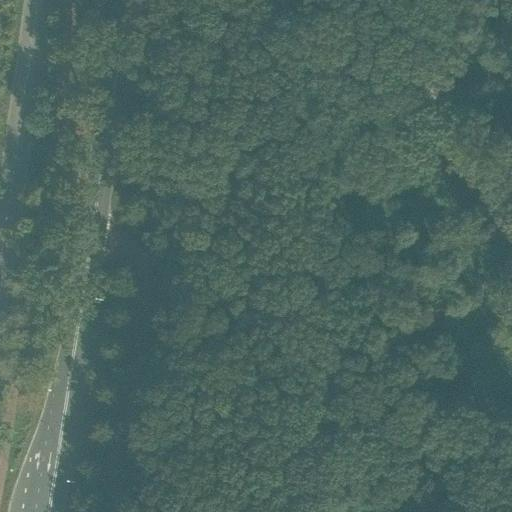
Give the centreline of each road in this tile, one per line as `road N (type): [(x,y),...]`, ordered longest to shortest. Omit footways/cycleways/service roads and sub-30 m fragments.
road 1 (track): [(511,307),(422,72),(424,0)]
road 2 (unclassified): [(109,511),(145,282),(136,262),(89,247)]
road 3 (secondary): [(49,511),(89,247)]
road 4 (secondary): [(89,247),(127,0)]
